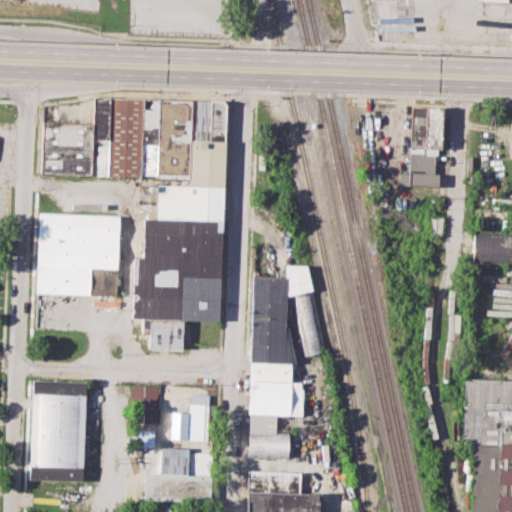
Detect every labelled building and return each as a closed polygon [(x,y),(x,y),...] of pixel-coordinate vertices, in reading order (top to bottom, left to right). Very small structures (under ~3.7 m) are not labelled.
[(129,318),(132,253),(142,253),(143,215),(156,215),(157,184),(190,185),(190,172),(138,171),(138,176),(39,173),(41,119),(91,121),(92,96),(222,101),(227,106),(219,323),(184,321),(183,351),(146,350),(148,319),(129,318)] [(408,107),(439,108),(438,187),(398,187),(398,172),(407,172),(408,107)] [(39,211),(118,213),(116,294),(37,291),(39,211)] [(473,230),(511,231),(511,263),(472,262),(473,230)] [(253,277),(286,278),(287,264),(306,265),(322,351),(305,354),(294,294),(286,295),(284,322),(297,369),(291,369),(291,380),(299,380),(302,392),(302,412),(275,411),(274,434),(288,434),(287,457),(248,456),(253,277)] [(511,511),(511,378),(464,377),(461,443),(473,443),(471,506),(472,511),(511,511)] [(32,379),(86,380),(82,480),(29,478),(32,379)] [(130,382),(157,382),(156,422),(129,422),(130,382)] [(190,392),(211,393),(209,440),(188,439),(190,392)] [(160,446),(189,447),(189,454),(210,455),(208,503),(144,500),(145,472),(159,472),(160,446)] [(246,511),(248,469),(300,470),(299,492),(320,493),(319,511),(246,511)]
